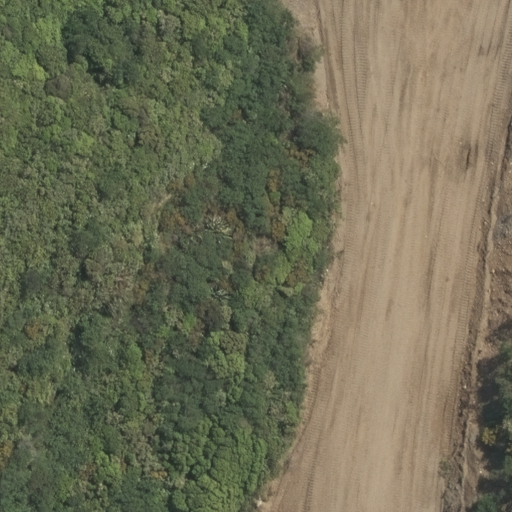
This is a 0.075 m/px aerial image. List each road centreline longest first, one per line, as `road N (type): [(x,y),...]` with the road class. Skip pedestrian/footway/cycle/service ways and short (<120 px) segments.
road 1 (track): [(392,0),(404,159),(374,511)]
road 2 (track): [(493,0),(480,79),(392,292)]
